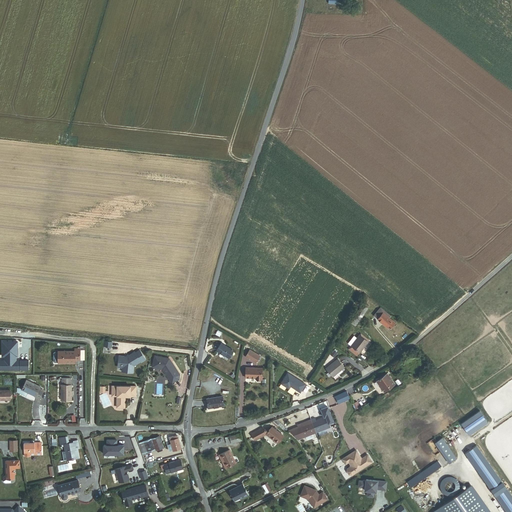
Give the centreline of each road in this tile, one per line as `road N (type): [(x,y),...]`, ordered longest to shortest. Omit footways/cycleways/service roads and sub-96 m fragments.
road 1 (unclassified): [(206,320),(302,0)]
road 2 (residential): [(421,337),(357,383),(317,399),(212,431),(187,428)]
road 3 (residential): [(187,428),(0,428)]
road 4 (unclassified): [(511,256),(421,337)]
